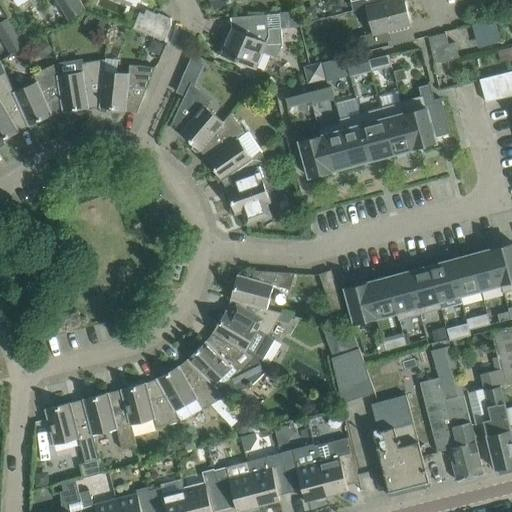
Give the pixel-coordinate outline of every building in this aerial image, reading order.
[(86,9),(80,0),(56,0),(68,20),(86,9)] [(231,0),(210,0),(215,8),(231,0)] [(381,0),(351,0),(354,10),(368,7),(382,2),(381,0)] [(410,24),(404,0),(391,0),(382,2),(368,7),(374,32),(360,36),(363,47),(391,40),(388,30),(410,24)] [(316,5),(302,8),(306,22),(319,18),(316,5)] [(165,41),(171,25),(171,18),(159,13),(158,14),(147,9),(145,14),(140,12),(133,28),(165,41)] [(280,13),(268,14),(252,15),(253,29),(251,37),(233,29),(228,39),(225,38),(218,55),(238,63),(239,60),(257,68),(263,52),(277,58),(282,46),(280,13)] [(22,37),(9,18),(0,23),(0,33),(12,53),(26,45),(22,37)] [(100,19),(94,32),(103,36),(109,23),(100,19)] [(31,32),(22,37),(26,45),(35,39),(31,32)] [(455,42),(453,42),(452,43),(449,32),(431,36),(437,62),(459,57),(455,42)] [(153,39),(149,49),(159,54),(164,43),(153,39)] [(46,41),(34,50),(42,60),(54,52),(46,41)] [(511,44),(498,48),(501,60),(511,57),(511,44)] [(367,52),(345,57),(350,74),(351,77),(372,71),(369,60),(367,52)] [(389,54),(369,60),(372,71),(392,66),(389,54)] [(100,107),(103,70),(104,70),(106,59),(81,63),(81,60),(78,57),(58,61),(56,63),(58,75),(57,75),(63,112),(89,108),(100,107)] [(345,57),(323,62),(327,79),(327,80),(329,80),(350,74),(345,57)] [(0,143),(29,126),(13,92),(1,60),(0,60),(0,143)] [(63,112),(57,75),(58,75),(56,63),(33,74),(37,81),(13,92),(29,126),(53,115),(63,112)] [(325,78),(321,63),(305,67),(309,82),(325,78)] [(137,113),(155,67),(130,64),(129,73),(104,70),(103,70),(100,107),(126,110),(137,113)] [(404,68),(394,71),(397,81),(407,78),(404,68)] [(511,71),(481,79),(486,101),(511,95),(511,71)] [(224,122),(224,121),(205,105),(211,99),(194,85),(196,80),(184,74),(177,92),(185,95),(170,127),(180,133),(200,151),(224,122)] [(330,86),(309,91),(313,103),(333,98),(330,86)] [(313,103),(309,91),(286,97),(288,107),(310,101),(311,104),(313,103)] [(423,95),(402,101),(415,149),(436,143),(423,95)] [(415,149),(402,101),(401,101),(401,102),(381,107),(394,154),(414,148),(414,149),(415,149)] [(394,154),(381,107),(360,113),(373,159),(394,154)] [(253,159),(252,158),(239,138),(246,133),(231,112),(224,121),(224,122),(200,151),(207,158),(222,180),(253,159)] [(373,159),(360,113),(339,119),(340,123),(340,122),(352,165),(373,159)] [(340,122),(340,123),(319,128),(321,135),(322,135),(331,171),(332,171),(332,170),(352,165),(340,122)] [(321,135),(300,141),(310,177),(331,171),(322,135),(321,135)] [(274,186),(270,175),(262,151),(252,158),(253,159),(222,180),(227,189),(236,215),(242,212),(247,225),(272,216),(267,203),(271,202),(267,189),(274,186)] [(310,225),(300,225),(300,236),(311,235),(310,225)] [(511,242),(492,248),(502,284),(501,284),(503,292),(511,290),(511,242)] [(502,284),(492,248),(491,248),(492,249),(472,255),(481,289),(501,284),(502,284)] [(481,289),(472,255),(451,260),(460,295),(481,289)] [(460,295),(451,260),(430,266),(439,301),(440,300),(460,295)] [(439,301),(430,266),(409,272),(421,314),(442,308),(440,300),(439,301)] [(344,307),(338,288),(331,269),(319,274),(332,311),(344,307)] [(267,308),(273,285),(291,290),(295,273),(255,270),(253,278),(238,274),(231,299),(267,310),(267,308)] [(421,314),(409,272),(388,277),(398,312),(397,312),(399,320),(421,314)] [(398,312),(388,277),(368,283),(368,282),(367,282),(377,318),(378,318),(378,317),(397,312),(398,312)] [(377,318),(367,282),(346,288),(355,324),(377,318)] [(269,335),(282,313),(267,308),(267,310),(231,299),(227,309),(213,332),(245,351),(246,350),(262,360),(274,339),(269,335)] [(511,319),(509,311),(498,314),(500,322),(511,319)] [(467,319),(468,323),(470,329),(490,324),(488,314),(467,319)] [(470,329),(468,323),(457,326),(460,339),(471,336),(470,329)] [(511,326),(492,331),(501,370),(505,385),(511,383),(511,326)] [(445,327),(432,330),(435,342),(448,338),(445,327)] [(272,366),(262,360),(246,350),(245,351),(213,332),(207,340),(187,359),(214,386),(215,385),(225,396),(252,386),(272,366)] [(431,343),(433,351),(449,347),(446,339),(431,343)] [(332,356),(342,403),(375,392),(359,347),(332,356)] [(484,473),(450,347),(432,352),(443,395),(425,400),(438,452),(449,449),(457,480),(484,473)] [(225,396),(215,385),(214,386),(187,359),(180,365),(156,378),(175,411),(176,410),(182,421),(203,409),(225,396)] [(510,425),(500,386),(505,385),(501,370),(481,375),(484,389),(469,393),(477,423),(484,421),(491,450),(496,470),(511,465),(511,437),(509,425),(510,425)] [(175,411),(156,378),(147,382),(121,389),(130,425),(132,425),(155,419),(157,427),(182,421),(176,410),(175,411)] [(130,425),(121,389),(83,399),(92,435),(94,435),(117,428),(123,449),(137,445),(132,425),(130,425)] [(388,428),(374,432),(390,496),(431,486),(406,394),(378,402),(379,406),(374,407),(377,419),(385,417),(388,428)] [(100,459),(94,435),(92,435),(83,399),(45,408),(54,445),(79,438),(86,462),(80,464),(83,477),(103,472),(100,459)] [(237,424),(236,426),(237,429),(239,431),(241,432),(243,432),(245,432),(248,431),(249,429),(250,427),(250,424),(249,422),(247,420),(246,419),(243,419),(241,419),(239,420),(237,422),(237,424)] [(290,423),(274,427),(278,444),(287,441),(292,432),(290,423)] [(358,477),(352,453),(348,437),(314,446),(327,495),(349,489),(346,480),(358,477)] [(191,439),(184,440),(187,450),(197,448),(191,439)] [(327,495),(314,446),(281,455),(290,488),(302,485),(306,501),(327,495)] [(290,488),(281,455),(248,463),(259,505),(281,500),(278,491),(290,488)] [(259,505),(248,463),(215,472),(224,505),(235,502),(238,511),(259,505)] [(224,505),(215,472),(215,468),(203,472),(206,483),(185,489),(190,511),(213,511),(212,508),(224,505)] [(48,472),(34,473),(35,487),(49,486),(48,472)] [(84,511),(80,493),(76,479),(62,483),(64,491),(61,492),(62,511),(84,511)] [(155,511),(150,490),(149,486),(137,490),(138,494),(116,499),(119,511),(155,511)] [(190,511),(185,489),(163,494),(161,487),(150,490),(155,511),(167,511),(168,511),(167,511),(190,511)] [(119,511),(116,499),(94,505),(90,490),(80,493),(84,511),(119,511)]
